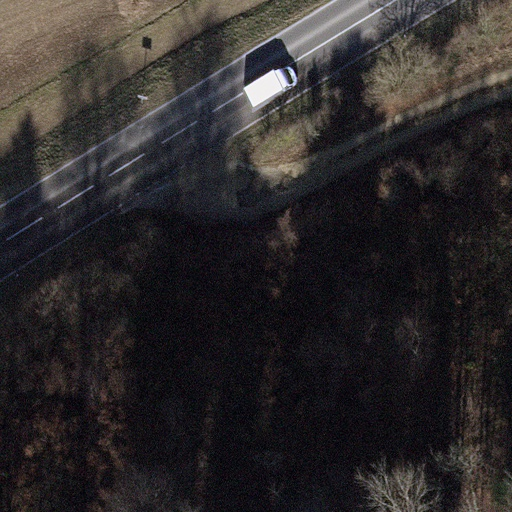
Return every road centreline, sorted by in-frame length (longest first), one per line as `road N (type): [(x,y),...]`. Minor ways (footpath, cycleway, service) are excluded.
road 1 (primary): [(399,0),(0,246)]
road 2 (track): [(117,173),(511,90)]
